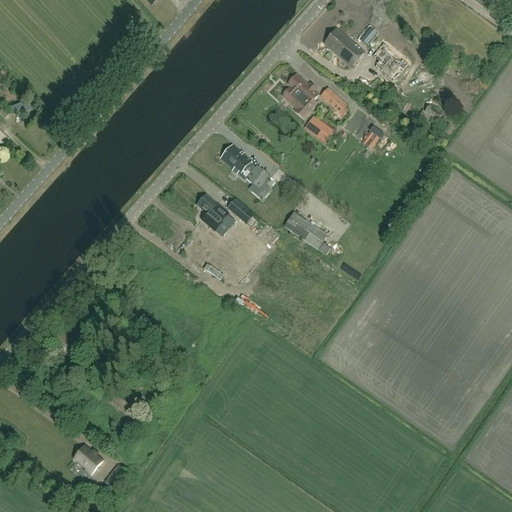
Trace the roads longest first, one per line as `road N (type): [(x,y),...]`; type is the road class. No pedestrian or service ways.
road 1 (tertiary): [(0,364),(323,0)]
road 2 (unclassified): [(0,230),(198,0)]
